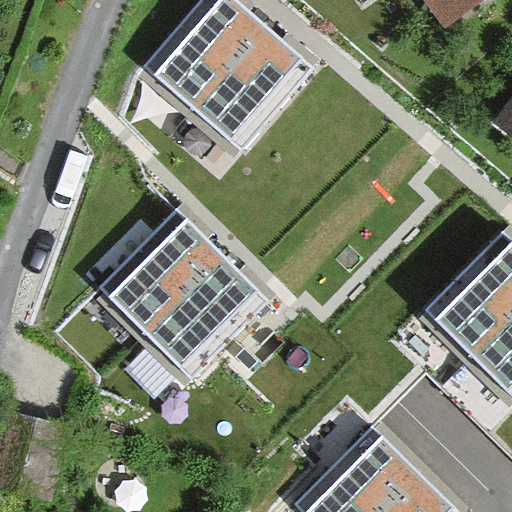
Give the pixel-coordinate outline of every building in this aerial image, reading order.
[(306,67),(228,0),(209,0),(152,66),(241,143),(306,67)] [(445,0),(466,26),(499,0),(445,0)] [(259,299),(178,218),(100,297),(181,377),(259,299)] [(511,393),(511,245),(505,239),(426,318),(507,398),(511,393)] [(75,435),(17,419),(1,480),(58,496),(75,435)] [(453,511),(376,434),(298,511),(453,511)]
